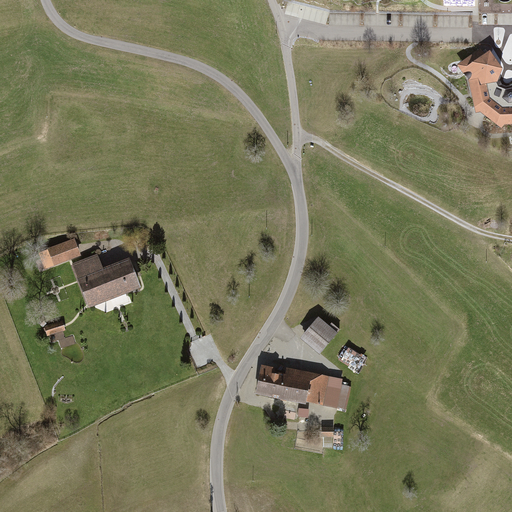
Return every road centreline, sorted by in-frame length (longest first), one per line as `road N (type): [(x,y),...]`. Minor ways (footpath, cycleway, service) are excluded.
road 1 (unclassified): [(45,0),(74,35),(216,75),(248,104),(296,178),(303,250),(279,319),(228,398),(217,437),(220,511)]
road 2 (track): [(511,239),(464,224),(317,138),(296,138)]
